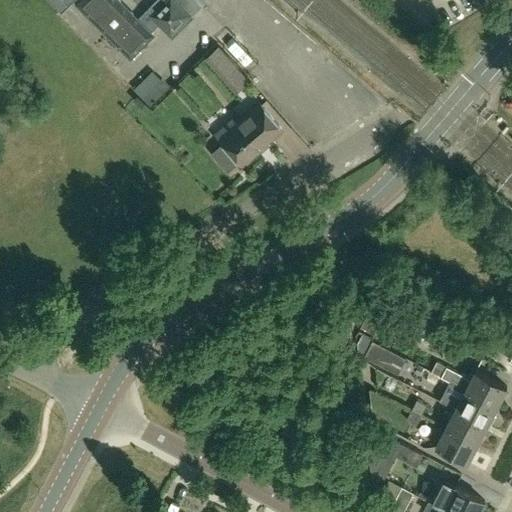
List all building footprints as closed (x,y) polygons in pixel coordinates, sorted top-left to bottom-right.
[(54,0),(62,8),(70,0),(74,0),(77,2),(130,56),(154,33),(151,30),(159,22),(173,37),(179,31),(177,29),(201,5),(196,0),(157,0),(139,18),(121,0),(54,0)] [(162,79),(142,98),(150,106),(170,87),(162,79)] [(255,150),(282,127),(261,102),(238,121),(241,124),(222,140),(243,164),(257,152),(255,150)] [(397,372),(405,357),(374,341),(366,356),(397,372)] [(432,371),(442,376),(465,389),(497,406),(507,386),(476,370),(470,381),(467,376),(437,361),(432,371)] [(465,389),(456,408),(487,424),(497,406),(465,389)] [(417,399),(412,409),(422,414),(427,404),(417,399)] [(487,424),(456,408),(446,426),(477,443),(487,424)] [(422,414),(412,409),(407,419),(416,424),(422,414)] [(368,428),(364,436),(371,471),(374,473),(384,478),(402,443),(369,426),(368,428)] [(467,462),(477,443),(446,426),(436,446),(467,462)] [(444,507),(452,511),(479,511),(486,500),(443,478),(431,501),(443,507),(444,507)] [(402,486),(391,507),(390,509),(396,511),(403,511),(414,493),(402,486)] [(452,511),(444,507),(443,507),(431,501),(429,500),(424,510),(428,511),(452,511)]
